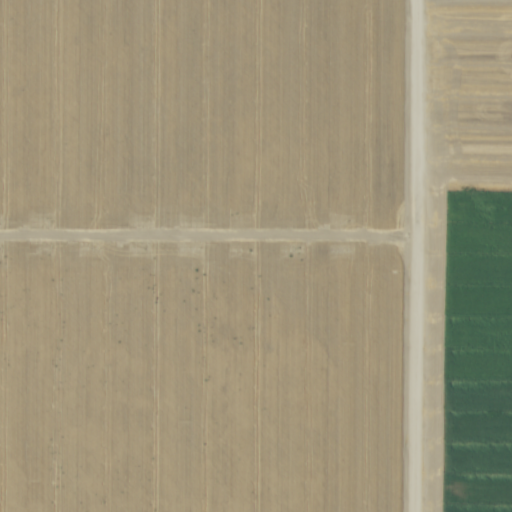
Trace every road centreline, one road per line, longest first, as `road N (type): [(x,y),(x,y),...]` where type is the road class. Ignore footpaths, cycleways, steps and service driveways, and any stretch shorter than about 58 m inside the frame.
road 1 (residential): [(418,234),(420,511)]
road 2 (residential): [(416,0),(418,234)]
